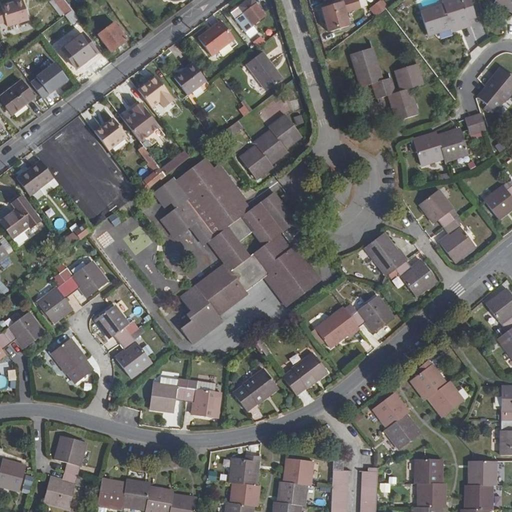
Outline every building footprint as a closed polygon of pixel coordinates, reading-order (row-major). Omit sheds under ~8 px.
[(40,14),(37,10),(30,0),(25,0),(21,3),(26,10),(22,13),(34,29),(45,21),(40,14)] [(251,24),(265,14),(253,0),(245,0),(230,12),(245,31),(253,25),(251,24)] [(358,0),(333,0),(321,3),(327,30),(348,24),(344,7),(359,4),(358,0)] [(378,14),(387,8),(388,7),(382,0),(376,0),(371,4),(378,14)] [(469,19),(462,0),(441,0),(444,5),(421,12),(428,33),(457,24),(458,26),(470,22),(469,19)] [(471,0),(462,0),(469,19),(476,16),(471,0)] [(511,0),(496,0),(508,6),(507,7),(511,10),(511,0)] [(72,21),(78,17),(72,9),(66,13),(72,21)] [(220,22),(198,39),(211,56),(234,39),(220,22)] [(117,27),(114,23),(107,28),(105,26),(102,29),(103,32),(98,35),(110,52),(127,40),(122,33),(124,31),(120,25),(117,27)] [(83,35),(61,50),(74,68),(96,52),(83,35)] [(255,48),(263,42),(259,37),(251,43),(255,48)] [(365,50),(352,54),(361,84),(369,82),(369,84),(373,83),(378,98),(390,94),(396,117),(404,115),(405,118),(418,114),(410,88),(423,84),(418,66),(410,68),(410,66),(396,70),(402,90),(395,92),(390,78),(383,79),(374,49),(366,52),(365,50)] [(260,53),(243,66),(264,92),(280,80),(260,53)] [(37,78),(31,82),(44,99),(68,80),(55,62),(36,77),(37,78)] [(186,95),(205,82),(193,65),(173,79),(186,95)] [(511,91),(511,74),(502,66),(496,74),(498,75),(493,80),(491,79),(478,96),(495,110),(503,100),(504,101),(511,91)] [(153,73),(141,82),(144,85),(155,76),(153,73)] [(155,76),(137,90),(151,108),(159,102),(163,108),(173,100),(155,76)] [(22,81),(0,96),(0,99),(11,115),(34,97),(22,81)] [(130,107),(118,115),(145,150),(164,136),(140,104),(132,110),(130,107)] [(244,117),(250,111),(244,105),(238,110),(244,117)] [(481,113),(474,115),(478,131),(487,129),(481,113)] [(296,137),(300,133),(286,114),(269,127),(272,130),(286,148),(298,139),(296,137)] [(301,115),(294,118),(297,126),(304,124),(301,115)] [(478,131),(474,115),(466,118),(470,133),(478,131)] [(113,121),(95,134),(109,153),(127,139),(113,121)] [(198,139),(203,135),(196,126),(191,129),(198,139)] [(286,148),(272,130),(255,142),(257,145),(269,161),(273,157),(275,160),(288,150),(286,148)] [(469,154),(462,131),(456,133),(455,130),(438,135),(444,158),(445,161),(469,154)] [(421,165),(444,158),(438,135),(437,132),(419,137),(421,140),(415,142),(421,165)] [(208,142),(203,135),(198,139),(202,145),(208,142)] [(494,147),(498,154),(505,148),(501,142),(494,147)] [(269,161),(257,145),(240,157),(256,179),(268,169),(266,167),(272,163),(269,161)] [(184,152),(159,170),(163,175),(164,176),(188,157),(184,152)] [(277,236),(279,234),(282,232),(259,202),(250,209),(248,211),(241,204),(244,201),(244,200),(217,165),(212,168),(204,158),(174,180),(188,198),(185,200),(213,237),(207,242),(223,264),(194,285),(217,315),(247,292),(246,291),(265,277),(287,306),(321,280),(294,245),(290,248),(287,250),(277,236)] [(15,178),(28,196),(53,177),(40,160),(15,178)] [(135,187),(140,194),(149,188),(148,186),(158,177),(159,180),(164,176),(163,175),(159,170),(152,160),(146,164),(153,173),(135,187)] [(511,185),(507,189),(504,185),(485,199),(498,217),(508,209),(510,211),(511,209),(511,185)] [(444,227),(455,219),(449,211),(453,208),(439,189),(421,203),(429,212),(427,214),(434,222),(438,219),(444,227)] [(39,221),(21,197),(11,204),(10,203),(0,209),(0,223),(12,239),(28,227),(29,228),(39,221)] [(248,211),(250,209),(244,201),(241,204),(248,211)] [(475,246),(455,219),(444,227),(448,233),(450,235),(440,243),(455,262),(475,246)] [(69,246),(92,229),(87,223),(64,240),(69,246)] [(439,240),(440,243),(450,235),(448,233),(439,240)] [(290,248),(279,234),(277,236),(287,250),(290,248)] [(390,245),(382,234),(365,247),(386,275),(395,268),(405,260),(407,259),(399,249),(397,251),(392,244),(390,245)] [(0,267),(11,259),(0,245),(0,267)] [(420,259),(410,266),(412,269),(422,261),(420,259)] [(410,266),(405,260),(395,268),(416,296),(436,280),(422,261),(412,269),(410,266)] [(81,285),(88,295),(107,281),(92,261),(73,274),(67,267),(59,274),(60,275),(73,291),(79,287),(81,285)] [(73,291),(60,275),(53,281),(57,286),(37,301),(53,322),(72,307),(65,297),(73,291)] [(392,280),(397,289),(404,285),(399,276),(392,280)] [(86,296),(88,295),(81,285),(79,287),(86,296)] [(486,304),(507,330),(511,326),(511,315),(511,314),(511,313),(511,294),(506,288),(486,304)] [(377,295),(368,302),(356,311),(353,307),(347,312),(358,327),(366,321),(373,331),(393,316),(377,295)] [(356,311),(368,302),(363,295),(351,304),(353,307),(356,311)] [(347,312),(353,307),(351,304),(344,309),(347,312)] [(120,343),(131,334),(124,326),(128,323),(114,305),(97,318),(104,328),(102,329),(109,338),(113,334),(120,343)] [(358,328),(358,327),(347,312),(344,309),(343,307),(314,329),(327,346),(338,338),(339,340),(347,334),(349,336),(358,328)] [(28,311),(2,332),(9,343),(17,336),(25,346),(44,332),(28,311)] [(104,328),(97,318),(95,320),(102,329),(104,328)] [(511,326),(507,330),(498,337),(511,355),(511,326)] [(9,343),(2,332),(0,332),(0,356),(5,353),(1,348),(9,343)] [(150,362),(131,334),(120,343),(123,348),(126,351),(116,359),(130,377),(150,362)] [(69,339),(51,353),(66,373),(67,373),(74,383),(92,370),(84,360),(85,359),(69,339)] [(114,356),(116,359),(126,351),(123,348),(114,356)] [(326,372),(312,353),(291,368),(292,369),(282,377),(295,394),(304,386),(305,387),(312,382),(311,381),(316,377),(318,378),(326,372)] [(427,397),(446,383),(431,364),(428,367),(423,363),(415,369),(418,373),(412,378),(416,383),(413,386),(424,400),(427,397)] [(278,387),(262,369),(242,384),(243,386),(233,393),(246,410),(256,402),(257,403),(264,398),(263,396),(267,393),(268,395),(278,387)] [(177,386),(178,379),(160,377),(159,384),(177,386)] [(184,401),(186,387),(188,379),(178,378),(178,379),(177,386),(159,384),(152,383),(149,408),(173,411),(174,399),(184,401)] [(441,411),(444,415),(463,401),(448,382),(446,383),(427,397),(438,413),(441,411)] [(511,385),(500,386),(500,419),(511,419),(511,385)] [(220,391),(186,387),(184,401),(194,401),(192,414),(217,417),(220,391)] [(372,409),(387,428),(405,414),(408,412),(397,398),(395,400),(391,395),(372,409)] [(398,449),(417,435),(413,431),(416,429),(405,414),(387,428),(384,430),(398,449)] [(511,419),(500,419),(500,454),(511,453),(511,419)] [(68,462),(65,471),(78,475),(87,442),(62,436),(56,459),(68,462)] [(229,481),(232,482),(255,484),(257,467),(254,467),(254,460),(232,458),(229,481)] [(283,481),(306,484),(309,484),(312,460),(289,458),(289,464),(285,463),(283,481)] [(0,470),(0,484),(20,490),(27,465),(4,459),(0,471),(0,470)] [(329,511),(345,511),(347,470),(341,469),(341,459),(332,459),(329,511)] [(415,483),(418,483),(441,483),(441,466),(438,465),(438,459),(415,459),(415,483)] [(472,466),(469,466),(469,485),(491,485),(495,484),(495,460),(472,460),(472,466)] [(358,511),(373,511),(376,467),(366,467),(366,471),(360,470),(358,511)] [(65,471),(64,478),(63,481),(51,478),(45,501),(70,508),(76,485),(83,486),(85,477),(78,475),(65,471)] [(30,493),(32,480),(24,478),(22,492),(30,493)] [(121,508),(122,505),(126,483),(108,479),(108,483),(101,482),(97,505),(121,508)] [(122,505),(146,509),(149,490),(149,486),(143,485),(143,482),(126,479),(126,483),(122,505)] [(280,501),(300,504),(304,504),(306,484),(283,481),(280,481),(278,495),(281,496),(280,501)] [(232,482),(230,503),(249,505),(252,505),(253,499),(257,499),(258,485),(255,484),(232,482)] [(380,483),(380,495),(389,494),(388,483),(380,483)] [(418,483),(418,507),(438,507),(441,507),(441,501),(445,501),(445,483),(441,483),(418,483)] [(491,485),(469,485),(465,485),(465,502),(469,502),(469,508),(488,509),(491,508),(491,485)] [(145,511),(169,511),(173,493),(173,490),(155,487),(155,490),(149,490),(146,509),(145,511)] [(193,511),(196,501),(189,500),(190,496),(173,493),(169,511),(193,511)] [(299,511),(300,504),(280,501),(280,502),(277,501),(277,507),(273,507),(272,511),(299,511)] [(226,502),(225,511),(251,511),(252,511),(249,511),(249,505),(230,503),(226,502)]
